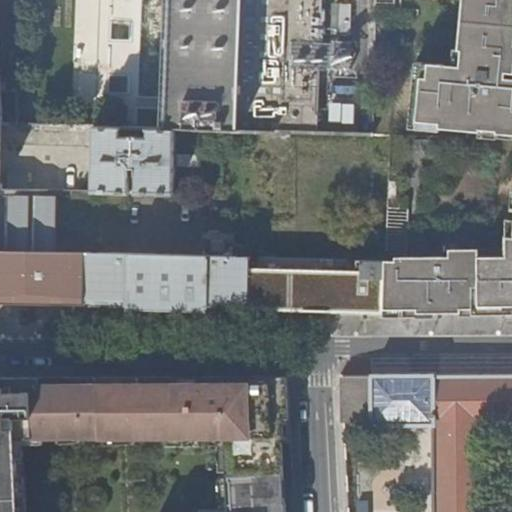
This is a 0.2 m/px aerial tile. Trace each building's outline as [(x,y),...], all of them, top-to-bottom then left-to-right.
[(174,129),(225,131),(236,131),(240,0),(171,0),(167,129),(174,129)] [(321,0),(240,0),(236,131),(317,134),(321,0)] [(511,0),(455,0),(451,53),(454,53),(452,69),(407,65),(402,124),(416,125),(416,130),(511,136),(511,81),(497,80),(498,73),(501,74),(503,56),(511,57),(511,55),(511,46),(511,34),(511,0)] [(503,56),(501,74),(510,75),(511,57),(503,56)] [(329,101),(328,120),(353,121),(354,102),(329,101)] [(138,193),(174,194),(174,129),(167,129),(95,127),(92,192),(130,193),(130,184),(138,184),(138,193)] [(0,187),(0,301),(43,302),(43,296),(53,296),(54,252),(55,191),(44,191),(44,188),(0,187)] [(511,240),(510,241),(508,260),(479,259),(479,252),(450,251),(450,258),(417,256),(416,280),(414,312),(511,312),(511,240)] [(128,253),(54,252),(53,296),(53,303),(128,305),(128,253)] [(250,257),(128,253),(128,305),(128,307),(206,309),(206,307),(383,312),(384,260),(329,259),(328,270),(250,268),(250,257)] [(371,421),(371,426),(415,425),(433,427),(434,511),(484,511),(484,426),(511,426),(511,374),(435,375),(434,374),(371,374),(371,375),(343,375),(345,422),(371,421)] [(290,417),(288,375),(99,376),(101,430),(101,436),(135,435),(135,437),(214,434),(214,431),(225,431),(225,436),(283,435),(283,418),(290,417)] [(101,430),(99,376),(21,377),(21,386),(6,386),(6,377),(0,376),(0,440),(17,441),(17,436),(84,433),(84,430),(101,430)] [(287,511),(283,435),(225,436),(229,511),(201,511),(287,511)] [(0,440),(0,511),(20,511),(17,441),(0,440)]
